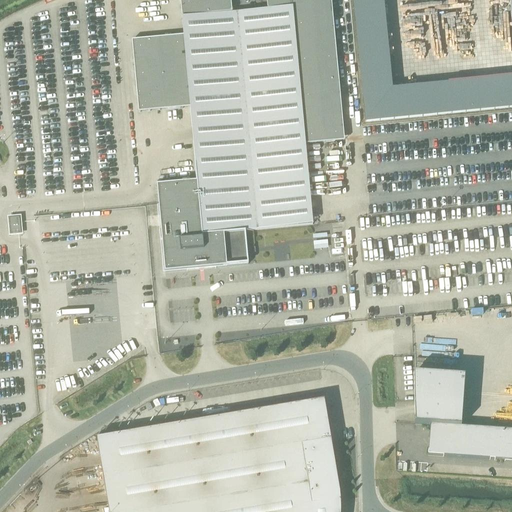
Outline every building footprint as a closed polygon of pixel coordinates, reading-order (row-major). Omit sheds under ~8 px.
[(180,0),(182,18),(232,13),(230,0),(180,0)] [(291,0),(266,0),(267,10),(292,7),(291,0)] [(185,36),(132,41),(139,113),(159,111),(191,108),(185,36)] [(335,38),(295,42),(297,72),(327,69),(329,89),(299,91),(302,122),(342,118),(335,38)] [(449,83),(448,84),(451,114),(511,108),(511,77),(449,84),(449,83)] [(197,182),(157,186),(165,273),(202,269),(248,265),(245,232),(202,236),(197,182)] [(20,218),(9,219),(11,235),(21,234),(20,218)] [(78,289),(88,288),(89,290),(100,289),(97,269),(76,272),(78,289)] [(421,405),(423,375),(414,374),(415,404),(421,405)] [(312,511),(311,506),(331,503),(332,503),(332,502),(333,502),(334,502),(334,501),(335,501),(335,500),(336,500),(337,499),(337,498),(338,498),(338,497),(338,496),(338,495),(338,494),(339,494),(339,493),(339,492),(338,492),(338,491),(335,469),(330,442),(331,442),(324,401),(97,440),(108,511),(312,511)] [(511,431),(461,428),(430,426),(428,456),(511,461),(511,431)]
